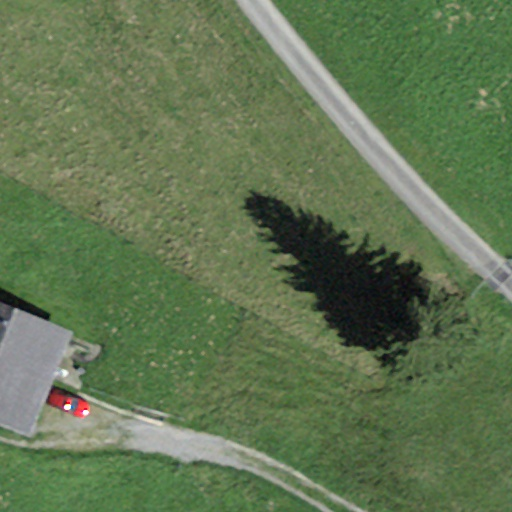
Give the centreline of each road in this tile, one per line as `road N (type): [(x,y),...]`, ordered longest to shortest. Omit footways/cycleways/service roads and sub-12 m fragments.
road 1 (unclassified): [(511,292),(254,0)]
road 2 (track): [(79,429),(231,462),(335,511)]
